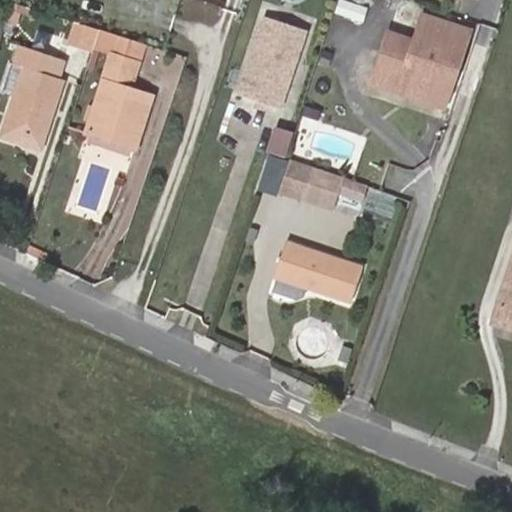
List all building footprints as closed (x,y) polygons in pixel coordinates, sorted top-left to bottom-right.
[(335,0),(332,13),(362,22),(366,6),(345,0),(335,0)] [(31,20),(34,12),(10,4),(4,23),(18,27),(21,17),(31,20)] [(304,38),(262,24),(236,102),(278,116),(304,38)] [(424,92),(444,98),(465,39),(419,24),(411,49),(399,45),(394,61),(380,56),(369,89),(419,106),(424,92)] [(93,54),(100,33),(73,25),(66,45),(93,54)] [(143,48),(119,40),(100,33),(93,54),(113,61),(136,69),(143,48)] [(394,61),(399,45),(385,40),(380,56),(394,61)] [(5,132),(43,144),(62,84),(57,82),(63,63),(21,50),(14,68),(24,71),(5,132)] [(136,69),(113,61),(88,136),(135,152),(152,101),(128,93),(136,69)] [(439,112),(444,98),(424,92),(419,106),(439,112)] [(314,127),(317,118),(304,114),(301,122),(314,127)] [(283,165),(292,137),(273,131),(264,159),(283,165)] [(40,152),(43,144),(5,132),(3,140),(40,152)] [(277,200),(288,167),(283,165),(264,159),(253,191),(277,200)] [(319,178),(289,167),(277,200),(334,219),(345,186),(319,178)] [(361,269),(283,243),(272,278),(349,305),(361,269)] [(26,258),(45,267),(47,260),(27,252),(26,258)] [(511,261),(492,323),(511,328),(511,261)]
